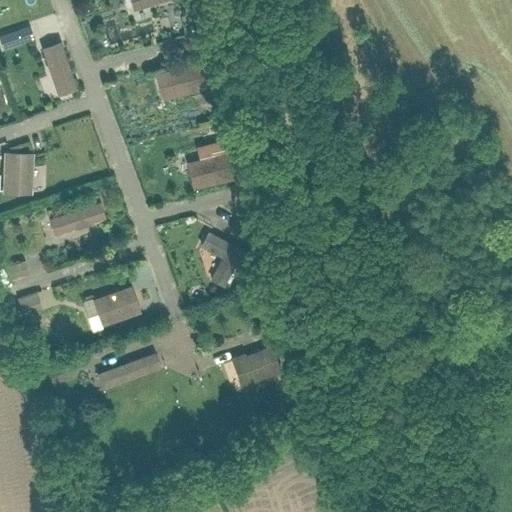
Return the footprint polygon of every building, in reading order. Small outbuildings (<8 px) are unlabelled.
[(128,0),(132,10),(162,0),(128,0)] [(186,0),(190,14),(203,10),(200,0),(186,0)] [(43,7),(46,28),(59,26),(55,4),(43,7)] [(56,94),(76,88),(59,40),(39,47),(56,94)] [(207,85),(201,61),(155,71),(161,96),(207,85)] [(230,94),(212,99),(215,112),(234,107),(230,94)] [(236,119),(218,123),(221,137),(239,133),(236,119)] [(1,150),(0,192),(30,193),(32,152),(1,150)] [(185,161),(192,188),(233,178),(227,151),(185,161)] [(104,217),(98,202),(47,216),(52,234),(104,217)] [(253,226),(239,219),(232,232),(246,240),(253,226)] [(220,256),(208,279),(222,286),(242,248),(206,230),(198,246),(220,256)] [(39,246),(41,258),(55,256),(53,244),(39,246)] [(19,265),(40,260),(36,245),(16,250),(19,265)] [(9,278),(21,274),(17,260),(5,264),(9,278)] [(91,299),(100,325),(139,311),(130,284),(91,299)] [(21,313),(34,309),(28,291),(15,296),(21,313)] [(287,332),(281,318),(267,323),(273,337),(287,332)] [(280,369),(271,342),(229,357),(238,383),(280,369)] [(95,373),(100,389),(159,368),(153,351),(95,373)] [(70,359),(46,367),(51,381),(75,373),(70,359)] [(97,476),(106,470),(100,460),(91,465),(97,476)]
